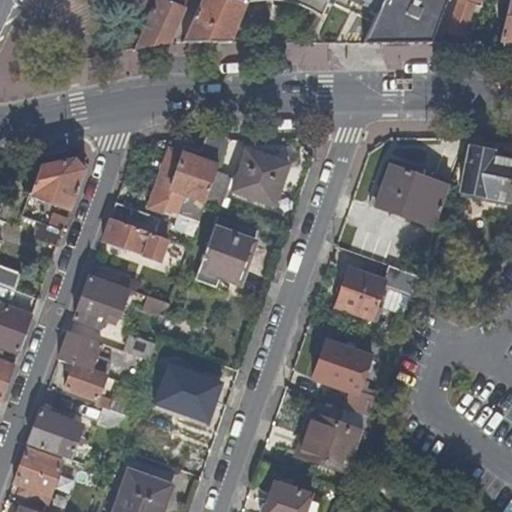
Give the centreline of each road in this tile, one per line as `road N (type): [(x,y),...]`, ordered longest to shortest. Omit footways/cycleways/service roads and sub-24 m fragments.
road 1 (residential): [(210,511),(347,91)]
road 2 (residential): [(0,466),(101,183),(121,101)]
road 3 (tertiary): [(121,101),(347,91)]
road 4 (tertiary): [(347,91),(511,90)]
road 5 (tertiary): [(0,124),(121,101)]
